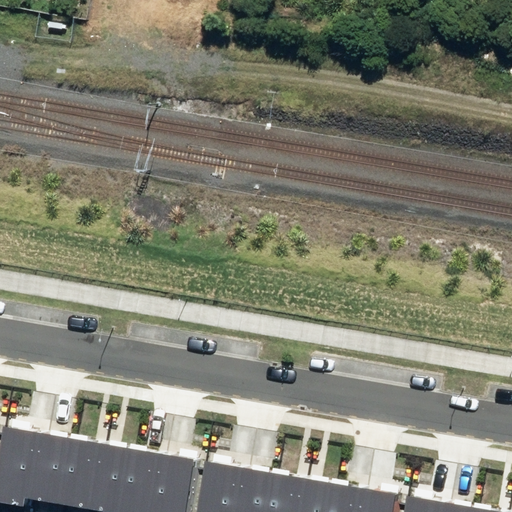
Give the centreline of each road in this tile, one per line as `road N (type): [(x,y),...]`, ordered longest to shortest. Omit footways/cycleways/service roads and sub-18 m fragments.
road 1 (residential): [(511,420),(0,335)]
road 2 (track): [(0,60),(138,49),(511,113)]
